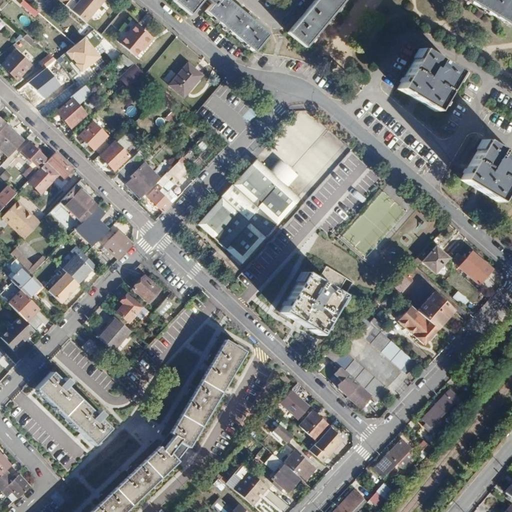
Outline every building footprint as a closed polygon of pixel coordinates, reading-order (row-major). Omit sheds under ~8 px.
[(58,0),(86,23),(105,1),(104,0),(83,0),(78,2),(77,4),(72,0),(58,0)] [(268,35),(225,0),(218,0),(216,3),(212,0),(171,0),(189,15),(202,1),(209,6),(204,11),(206,14),(253,52),(268,35)] [(314,0),(287,33),(304,48),(344,0),(314,0)] [(467,0),(511,26),(511,0),(467,0)] [(138,25),(123,43),(138,56),(147,45),(149,47),(155,40),(138,25)] [(397,87),(396,89),(405,95),(407,93),(426,104),(425,106),(434,112),(440,102),(458,71),(419,49),(397,87)] [(68,50),(58,59),(67,69),(78,60),(68,50)] [(16,53),(2,67),(16,80),(30,66),(16,53)] [(50,56),(41,64),(45,69),(55,61),(50,56)] [(125,75),(130,81),(140,72),(136,66),(125,75)] [(190,66),(171,87),(186,100),(204,78),(190,66)] [(36,76),(25,85),(34,95),(45,86),(36,76)] [(72,100),(57,113),(70,128),(85,115),(72,100)] [(156,117),(154,125),(162,127),(164,119),(156,117)] [(79,137),(98,157),(109,147),(103,141),(106,137),(92,124),(79,137)] [(23,141),(5,125),(0,130),(0,148),(10,157),(23,141)] [(115,142),(124,150),(131,142),(122,134),(115,142)] [(470,183),(489,195),(488,196),(496,202),(511,176),(511,156),(511,157),(489,143),(483,140),(459,180),(468,185),(470,183)] [(28,142),(20,150),(37,167),(45,159),(28,142)] [(114,144),(99,159),(113,172),(127,157),(114,144)] [(53,154),(45,163),(64,178),(71,170),(53,154)] [(189,169),(181,161),(159,182),(157,184),(162,189),(171,179),(175,183),(189,169)] [(130,162),(118,173),(124,179),(135,168),(130,162)] [(256,162),(225,197),(270,236),(300,201),(256,162)] [(125,187),(139,201),(157,184),(159,182),(143,166),(132,177),(134,179),(125,187)] [(2,170),(0,174),(0,177),(6,181),(10,174),(2,170)] [(66,183),(59,176),(54,181),(61,188),(66,183)] [(99,206),(77,185),(58,205),(79,226),(97,208),(99,206)] [(155,191),(147,199),(163,215),(171,207),(169,205),(172,202),(162,191),(158,195),(155,191)] [(270,236),(225,197),(198,228),(242,267),(270,236)] [(18,201),(1,217),(23,240),(40,224),(18,201)] [(50,211),(64,225),(71,218),(56,205),(50,211)] [(88,233),(105,216),(97,208),(79,226),(73,232),(75,234),(77,232),(82,236),(86,232),(88,233)] [(112,239),(103,248),(117,261),(132,246),(127,240),(125,240),(114,230),(108,236),(112,239)] [(435,248),(422,263),(436,274),(448,259),(435,248)] [(22,268),(30,276),(35,271),(14,249),(8,255),(22,268)] [(472,252),(459,267),(478,284),(492,269),(472,252)] [(65,276),(77,288),(83,282),(82,281),(85,277),(94,268),(79,253),(61,271),(65,276)] [(22,268),(9,280),(12,283),(27,298),(39,285),(30,276),(22,268)] [(288,317),(305,329),(304,331),(313,337),(339,300),(335,298),(345,283),(325,270),(316,284),(309,280),(302,275),(277,313),(287,319),(288,317)] [(403,272),(388,288),(398,297),(412,281),(403,272)] [(77,288),(65,276),(46,293),(59,306),(77,288)] [(143,278),(131,291),(147,305),(159,292),(143,278)] [(12,283),(0,294),(0,296),(26,323),(39,310),(27,298),(12,283)] [(469,292),(461,286),(453,294),(462,301),(469,292)] [(416,311),(437,330),(454,311),(433,293),(416,311)] [(141,309),(126,296),(120,302),(123,305),(116,313),(129,324),(141,309)] [(160,317),(172,305),(165,298),(154,310),(160,317)] [(414,309),(401,324),(425,344),(437,330),(414,309)] [(361,316),(352,326),(406,373),(415,363),(361,316)] [(19,318),(0,336),(0,339),(12,352),(32,332),(19,318)] [(114,319),(98,337),(113,349),(129,331),(114,319)] [(170,434),(174,437),(161,452),(158,448),(90,511),(123,511),(173,465),(167,458),(181,441),(189,447),(248,357),(230,345),(170,434)] [(333,345),(323,356),(339,369),(376,403),(378,404),(388,393),(333,345)] [(13,365),(0,351),(0,377),(2,379),(13,365)] [(376,403),(339,369),(333,376),(340,383),(336,387),(337,391),(360,411),(363,408),(365,410),(369,406),(372,408),(376,403)] [(50,373),(34,389),(90,445),(106,429),(96,419),(100,414),(96,410),(92,414),(64,387),(68,382),(64,378),(60,383),(50,373)] [(435,404),(445,413),(459,398),(449,389),(435,404)] [(290,392),(278,404),(297,421),(308,408),(290,392)] [(445,413),(435,404),(421,419),(431,428),(445,413)] [(312,414),(298,429),(315,444),(328,429),(312,414)] [(278,426),(272,432),(286,444),(291,438),(278,426)] [(342,441),(328,429),(315,444),(308,452),(321,464),(342,441)] [(422,439),(417,445),(425,452),(430,446),(422,439)] [(401,440),(387,455),(397,464),(411,449),(401,440)] [(293,453),(282,465),(299,480),(310,467),(293,453)] [(0,474),(1,474),(10,467),(0,455),(0,474)] [(397,464),(387,455),(373,470),(382,479),(397,464)] [(282,465),(272,456),(264,465),(276,475),(271,481),(286,494),(299,480),(282,465)] [(19,467),(15,462),(10,467),(1,474),(5,478),(19,467)] [(230,491),(245,470),(238,465),(223,486),(230,491)] [(247,473),(233,490),(252,507),(267,490),(247,473)] [(29,488),(18,476),(7,485),(17,500),(29,488)] [(218,478),(212,484),(218,490),(225,485),(218,478)] [(383,483),(367,502),(377,511),(393,491),(383,483)] [(354,491),(339,506),(345,511),(351,511),(363,500),(354,491)] [(219,498),(210,507),(215,511),(244,511),(237,506),(233,510),(219,498)]
